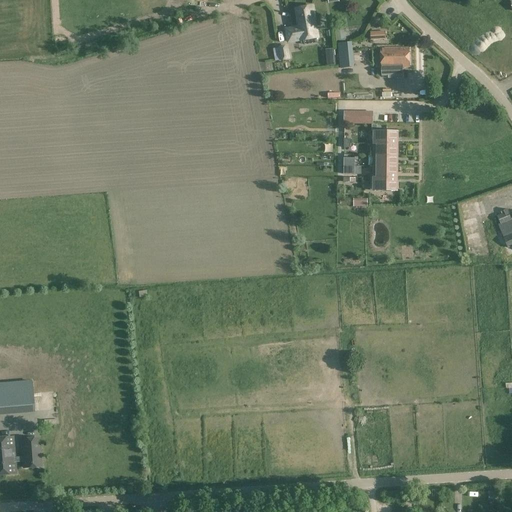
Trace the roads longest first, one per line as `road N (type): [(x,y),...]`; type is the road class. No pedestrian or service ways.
road 1 (unclassified): [(0,505),(511,472)]
road 2 (unclassified): [(511,116),(398,0)]
